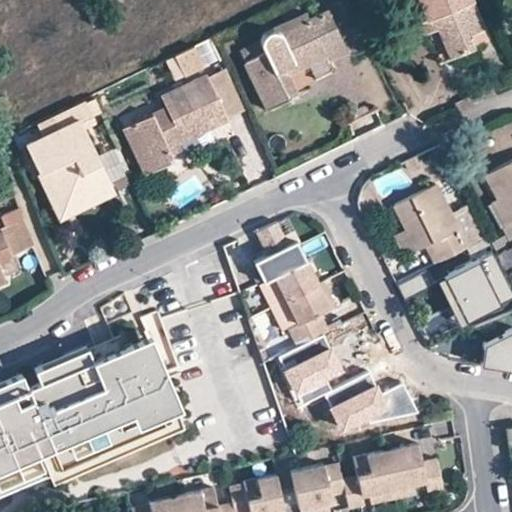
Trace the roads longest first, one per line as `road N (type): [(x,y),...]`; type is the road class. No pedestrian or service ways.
road 1 (residential): [(317,177),(100,276),(0,338)]
road 2 (residential): [(470,382),(422,367),(317,177)]
road 3 (residential): [(511,100),(317,177)]
road 4 (residential): [(490,511),(470,382)]
